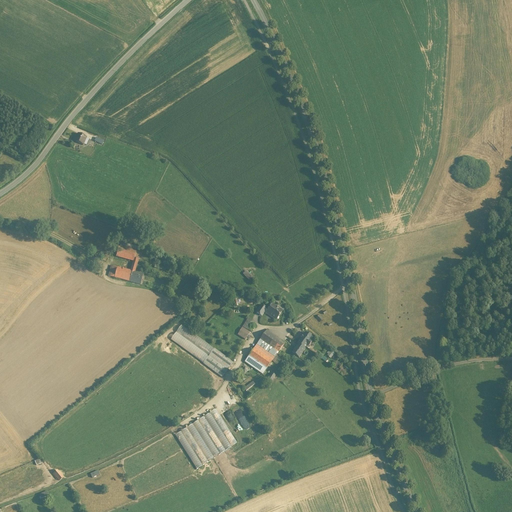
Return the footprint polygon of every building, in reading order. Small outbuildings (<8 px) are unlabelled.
[(89,139),(78,134),(75,142),(83,146),(83,145),(86,145),(89,139)] [(136,252),(119,247),(116,257),(133,261),(134,259),(136,252)] [(131,270),(130,271),(133,272),(135,272),(138,260),(134,259),(133,261),(131,270)] [(117,268),(111,266),(108,276),(115,278),(117,268)] [(129,271),(117,268),(115,278),(130,282),(133,272),(130,271),(129,271)] [(246,270),(242,273),(248,280),(252,276),(246,270)] [(135,272),(133,272),(130,282),(140,285),(143,274),(135,272)] [(282,311),(272,304),(268,310),(266,313),(276,320),(278,320),(279,318),(279,317),(282,311)] [(268,310),(262,305),(256,313),(261,316),(265,312),(266,313),(268,310)] [(250,333),(242,328),(238,335),(245,340),(250,333)] [(285,344),(267,330),(259,341),(277,354),(285,344)] [(305,333),(303,337),(302,336),(301,339),(297,344),(298,344),(305,349),(305,348),(307,346),(308,347),(312,342),(310,341),(312,338),(305,333)] [(277,354),(259,341),(256,345),(275,358),(277,354)] [(305,349),(298,344),(292,353),(299,358),(305,349)] [(275,358),(256,345),(254,348),(272,361),(275,358)] [(272,361),(254,348),(248,357),(266,369),(272,361)] [(233,363),(214,349),(204,364),(222,377),(233,363)] [(330,349),(326,355),(331,358),(335,352),(330,349)] [(266,369),(248,357),(245,362),(263,374),(266,369)] [(253,381),(244,387),(246,391),(255,385),(253,381)] [(233,411),(237,417),(243,413),(239,407),(233,411)] [(211,414),(175,434),(195,469),(237,445),(222,418),(215,422),(211,414)] [(57,470),(52,474),(59,482),(64,477),(57,470)]
